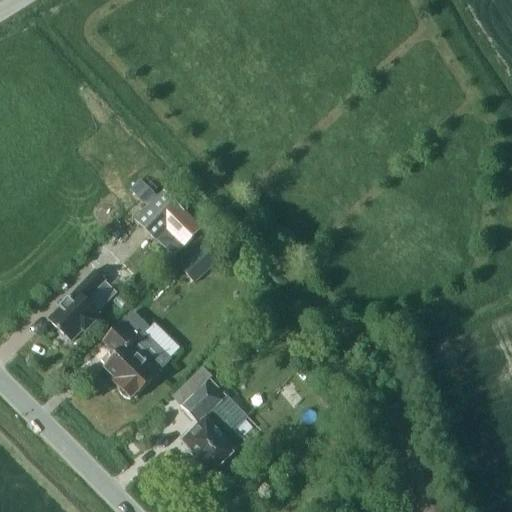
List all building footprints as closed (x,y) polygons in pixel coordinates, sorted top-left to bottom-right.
[(136,197),(147,186),(141,180),(130,191),(136,197)] [(144,205),(155,194),(147,186),(136,197),(144,205)] [(202,230),(164,191),(135,221),(155,241),(166,231),(184,248),(202,230)] [(195,285),(225,258),(210,242),(181,269),(195,285)] [(149,285),(161,273),(151,264),(140,275),(149,285)] [(68,301),(48,321),(70,342),(82,331),(84,333),(94,322),(92,320),(98,314),(86,302),(105,283),(93,271),(66,299),(68,301)] [(133,313),(120,326),(137,343),(131,349),(158,376),(172,361),(171,360),(145,335),(150,330),(150,329),(134,313),(133,313)] [(133,398),(134,400),(158,376),(131,349),(137,343),(120,326),(102,344),(115,356),(103,368),(116,380),(111,385),(129,401),(133,398)] [(258,335),(249,344),(258,354),(268,346),(258,335)] [(207,418),(221,405),(205,387),(180,410),(196,428),(182,441),(198,460),(195,463),(209,478),(217,470),(225,479),(238,467),(231,460),(239,452),(207,418)] [(405,511),(453,511),(416,399),(372,413),(405,511)] [(254,429),(246,420),(233,432),(241,441),(254,429)]
